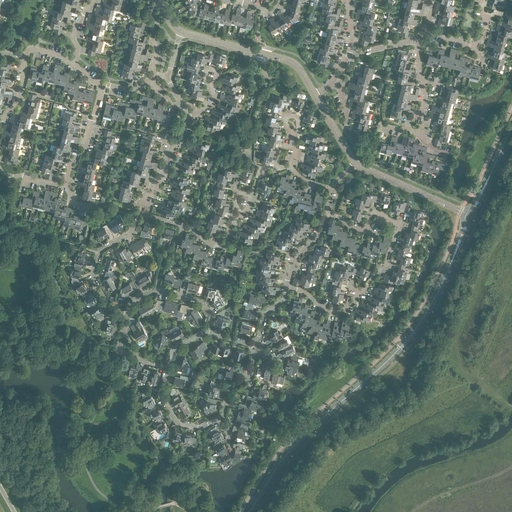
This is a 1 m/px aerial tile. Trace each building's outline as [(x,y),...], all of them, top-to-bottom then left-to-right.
[(195,0),(187,5),(189,9),(190,9),(196,6),(197,5),(195,2),(199,0),(195,0)] [(449,4),(438,1),(436,6),(439,7),(439,5),(443,6),(443,5),(445,6),(444,9),(453,11),(454,5),(451,5),(449,4)] [(104,3),(103,5),(114,8),(114,9),(120,10),(121,4),(112,2),(111,5),(110,4),(104,3)] [(416,7),(417,5),(408,3),(405,2),(403,7),(407,8),(423,12),(424,9),(418,8),(416,7)] [(198,16),(203,17),(207,4),(205,4),(204,8),(200,8),(200,9),(198,16)] [(359,6),(358,9),(369,12),(369,11),(372,12),(374,7),(373,7),(362,4),(361,6),(359,6)] [(113,14),(114,9),(114,8),(103,5),(102,8),(105,9),(104,11),(113,14)] [(300,8),(286,5),(286,7),(291,8),(290,12),(291,12),(298,14),(298,13),(300,8)] [(70,11),(71,8),(62,6),(60,11),(60,12),(71,15),(72,12),(70,11)] [(198,17),(198,16),(200,9),(197,8),(196,6),(190,9),(189,9),(189,10),(192,15),(198,17)] [(209,19),(214,20),(217,7),(215,6),(214,11),(211,10),(209,19)] [(332,9),(323,7),(321,13),(327,14),(338,17),(339,14),(333,13),(331,12),(332,9)] [(443,14),(452,17),(453,11),(444,9),(443,12),(441,11),(438,10),(439,8),(436,7),(435,12),(443,14)] [(230,22),(235,23),(239,8),(238,8),(237,8),(235,14),(232,14),(232,16),(230,22)] [(219,21),(224,23),(228,10),(226,9),(225,14),(221,13),(219,21)] [(365,13),(364,16),(373,19),(375,13),(372,12),(369,11),(369,12),(358,9),(357,11),(363,13),(363,12),(365,13)] [(245,29),(246,26),(250,11),(248,10),(247,11),(246,17),(243,16),(241,25),(240,27),(245,29)] [(281,19),(278,20),(282,27),(287,25),(279,10),(277,11),(277,12),(281,19)] [(287,25),(291,22),(292,22),(288,16),(287,14),(284,16),(282,12),(281,10),(280,10),(279,10),(287,25)] [(101,14),(95,12),(94,15),(106,18),(111,20),(113,14),(104,11),(103,14),(101,14)] [(290,14),(288,16),(292,22),(291,22),(292,23),(297,20),(299,13),(298,13),(298,14),(291,12),(290,14)] [(405,13),(404,18),(404,19),(414,22),(416,22),(417,19),(415,18),(415,19),(413,18),(414,16),(405,13)] [(438,22),(445,24),(449,25),(452,17),(443,14),(442,17),(440,16),(438,22)] [(53,15),(52,21),(61,23),(60,24),(63,24),(64,21),(61,21),(62,18),(53,15)] [(95,21),(104,23),(106,18),(94,15),(94,18),(96,18),(95,21)] [(278,30),(282,27),(278,20),(275,22),(272,17),(271,18),(278,30)] [(399,17),(398,23),(407,26),(408,22),(410,23),(416,25),(416,22),(414,22),(404,19),(404,18),(399,17)] [(273,33),(278,30),(271,18),(269,20),(271,24),(268,26),(273,33)] [(334,24),(334,22),(325,20),(324,25),(330,26),(341,29),(342,24),(339,24),(339,26),(336,25),(334,24)] [(54,28),(54,30),(61,32),(62,27),(60,26),(60,24),(61,23),(52,21),(50,27),(54,28)] [(92,24),(93,23),(87,22),(86,24),(103,29),(105,29),(107,24),(104,23),(95,21),(94,24),(92,24)] [(360,21),(360,24),(366,25),(368,25),(367,29),(376,31),(378,25),(372,24),(360,21)] [(143,30),(144,28),(144,25),(138,23),(137,26),(133,25),(131,30),(140,32),(141,30),(143,30)] [(401,30),(400,33),(407,35),(408,29),(406,28),(407,26),(398,23),(396,29),(401,30)] [(505,26),(505,29),(511,31),(511,25),(506,24),(506,23),(504,23),(503,26),(505,26)] [(103,29),(86,24),(85,27),(91,29),(93,29),(92,32),(102,34),(103,29)] [(328,32),(327,37),(343,42),(344,39),(338,37),(336,37),(337,34),(328,32)] [(505,41),(506,36),(506,35),(495,33),(495,35),(497,36),(496,39),(505,41)] [(363,36),(361,42),(368,43),(369,40),(373,42),(375,36),(365,34),(365,36),(363,36)] [(94,41),(93,44),(102,46),(104,41),(100,40),(87,36),(86,39),(92,41),(94,41)] [(128,42),(131,42),(134,43),(134,42),(145,45),(146,43),(140,41),(138,41),(139,38),(130,36),(128,42)] [(504,46),(487,42),(486,45),(492,46),(494,47),(493,49),(502,52),(504,46)] [(325,43),(324,48),(335,51),(337,52),(338,49),(336,48),(333,48),(334,45),(325,43)] [(89,51),(95,53),(96,51),(101,52),(102,46),(93,44),(92,47),(90,46),(89,51)] [(320,47),(319,53),(328,55),(329,52),(331,52),(330,53),(336,54),(337,52),(335,51),(324,48),(320,47)] [(131,53),(148,58),(148,55),(143,53),(142,54),(140,53),(141,50),(132,48),(131,53)] [(444,64),(449,66),(453,49),(451,48),(449,54),(449,56),(446,55),(444,64)] [(409,58),(410,55),(411,52),(404,50),(398,49),(398,52),(399,52),(397,57),(406,60),(407,57),(409,58)] [(438,66),(438,63),(441,52),(441,50),(439,49),(437,55),(437,57),(434,56),(432,65),(438,66)] [(506,53),(502,52),(493,49),(493,52),(491,52),(491,51),(488,51),(488,54),(490,54),(500,57),(501,57),(504,58),(506,53)] [(432,53),(426,51),(425,58),(427,59),(426,63),(432,65),(434,56),(431,55),(432,53)] [(212,62),(213,56),(214,54),(209,53),(208,56),(198,53),(196,58),(196,59),(198,59),(198,61),(204,63),(205,60),(212,62)] [(214,53),(214,54),(213,56),(212,62),(216,63),(215,66),(223,68),(224,63),(224,64),(226,57),(222,56),(222,55),(214,53)] [(317,61),(321,62),(328,64),(329,58),(327,58),(328,55),(319,53),(317,61)] [(505,58),(504,58),(501,57),(500,57),(490,54),(488,54),(487,57),(493,58),(495,58),(494,61),(503,64),(505,58)] [(454,67),(460,68),(463,57),(460,56),(460,59),(457,58),(454,67)] [(192,57),(191,63),(188,63),(187,68),(192,69),(198,71),(200,65),(204,66),(204,63),(198,61),(198,59),(196,59),(196,58),(192,57)] [(130,59),(128,64),(141,67),(142,65),(140,64),(138,64),(138,61),(130,59)] [(490,66),(490,68),(489,69),(496,71),(497,68),(502,69),(503,64),(494,61),(493,64),(491,64),(490,66)] [(364,68),(364,71),(373,73),(374,67),(371,67),(371,64),(363,62),(362,67),(364,68)] [(394,69),(400,70),(411,73),(412,70),(406,68),(406,69),(404,68),(405,65),(396,63),(394,69)] [(9,67),(3,65),(0,64),(0,73),(5,74),(6,72),(8,73),(9,67)] [(53,72),(51,71),(48,80),(54,81),(58,65),(55,64),(54,69),(54,70),(53,72)] [(42,73),(39,72),(36,81),(42,82),(43,79),(43,78),(46,65),(43,65),(42,70),(42,71),(42,73)] [(61,65),(58,65),(54,81),(59,83),(62,74),(59,73),(59,71),(61,65)] [(464,75),(469,77),(472,68),(473,66),(470,65),(470,68),(466,67),(464,75)] [(481,68),(478,67),(475,66),(475,67),(475,69),(472,68),(469,77),(469,80),(477,82),(481,68)] [(31,79),(36,81),(39,72),(36,71),(37,69),(31,67),(29,75),(32,76),(31,79)] [(198,71),(192,69),(187,68),(184,79),(191,81),(193,81),(194,79),(200,81),(201,78),(196,77),(198,71)] [(132,80),(133,75),(131,74),(132,71),(123,69),(122,75),(124,75),(123,78),(132,80)] [(368,78),(371,79),(373,73),(364,71),(363,73),(361,73),(355,71),(354,74),(357,74),(357,75),(368,78)] [(59,83),(64,84),(65,84),(67,76),(68,73),(65,72),(64,75),(62,74),(59,83)] [(0,79),(11,82),(12,79),(6,78),(4,78),(5,74),(0,73),(0,79)] [(233,76),(225,75),(224,74),(223,78),(220,78),(219,81),(226,83),(228,83),(232,84),(233,84),(235,85),(235,83),(236,84),(238,76),(233,75),(233,76)] [(366,83),(368,78),(357,75),(357,74),(354,74),(353,77),(356,78),(358,78),(357,81),(366,83)] [(397,81),(403,83),(403,82),(414,85),(415,82),(409,81),(408,81),(407,80),(407,78),(399,75),(397,81)] [(189,89),(193,90),(195,91),(195,89),(202,90),(203,88),(198,87),(200,81),(194,79),(193,81),(191,81),(189,89)] [(69,91),(74,93),(77,82),(74,81),(74,83),(71,82),(69,91)] [(240,85),(236,84),(235,83),(235,85),(233,84),(232,84),(228,83),(226,83),(225,87),(223,86),(222,90),(229,92),(230,92),(230,91),(235,93),(235,92),(238,93),(238,92),(240,85)] [(355,89),(354,92),(363,94),(365,88),(348,84),(347,87),(353,89),(353,88),(355,89)] [(0,85),(0,90),(12,94),(13,91),(7,90),(5,89),(6,86),(0,85)] [(447,86),(446,89),(445,92),(448,92),(447,95),(456,97),(458,92),(453,90),(454,88),(447,86)] [(401,87),(400,93),(417,98),(417,95),(412,93),(409,93),(410,90),(401,87)] [(78,100),(84,101),(86,92),(87,90),(84,89),(83,92),(80,91),(78,100)] [(193,90),(190,99),(197,101),(199,96),(205,97),(206,95),(201,94),(202,90),(195,89),(195,91),(193,90)] [(84,101),(92,103),(95,92),(89,91),(88,93),(86,92),(84,101)] [(230,91),(230,92),(229,92),(228,95),(225,94),(224,98),(237,101),(238,97),(241,98),(243,93),(238,92),(238,93),(235,92),(235,93),(230,91)] [(30,102),(30,105),(38,107),(41,99),(36,98),(29,96),(28,102),(28,101),(30,102)] [(276,96),(275,101),(277,102),(276,105),(283,106),(284,103),(290,105),(292,99),(287,98),(286,101),(283,100),(283,98),(276,96)] [(295,100),(292,99),(290,105),(295,106),(294,109),(299,110),(300,106),(303,106),(304,100),(300,99),(300,98),(295,97),(295,100)] [(362,99),(351,97),(350,99),(356,101),(358,101),(357,104),(366,106),(369,107),(370,101),(362,99)] [(141,114),(147,115),(151,98),(149,98),(147,103),(147,105),(144,105),(141,114)] [(226,102),(225,105),(227,106),(231,107),(234,108),(233,110),(238,111),(239,106),(236,105),(237,101),(224,98),(224,101),(226,102)] [(449,107),(451,102),(440,99),(438,98),(437,101),(439,102),(441,102),(441,105),(449,107)] [(398,99),(397,104),(408,107),(410,108),(411,105),(409,104),(406,104),(407,101),(398,99)] [(139,101),(136,100),(135,106),(134,108),(131,107),(129,116),(135,118),(136,112),(139,101)] [(277,102),(275,101),(271,100),(269,106),(272,107),(270,112),(277,114),(278,108),(283,109),(283,106),(276,105),(277,102)] [(123,120),(124,115),(127,104),(124,103),(122,109),(123,109),(122,111),(119,110),(117,119),(123,120)] [(37,113),(38,107),(30,105),(27,104),(26,107),(27,107),(29,107),(28,110),(37,113)] [(106,104),(103,115),(112,117),(114,109),(111,108),(112,106),(106,104)] [(158,108),(155,108),(153,117),(157,118),(158,118),(162,105),(158,104),(158,106),(158,107),(158,108)] [(220,108),(219,111),(220,112),(225,113),(225,114),(227,114),(227,116),(228,116),(232,117),(233,112),(230,111),(231,107),(227,106),(225,105),(218,104),(217,107),(220,108)] [(156,122),(162,123),(165,114),(162,113),(162,111),(163,111),(164,105),(162,105),(158,118),(157,118),(156,122)] [(438,107),(432,105),(431,108),(448,113),(451,113),(452,108),(449,107),(441,105),(440,108),(438,107)] [(438,116),(447,118),(448,113),(431,108),(431,111),(436,113),(439,113),(438,116)] [(214,113),(213,117),(214,118),(219,119),(219,120),(221,120),(221,122),(226,123),(228,116),(227,116),(227,114),(225,114),(225,113),(220,112),(219,111),(212,109),(211,113),(214,113)] [(361,114),(360,116),(369,119),(370,113),(365,112),(354,109),(353,112),(359,113),(361,114)] [(395,115),(394,118),(401,120),(402,114),(400,114),(401,111),(392,109),(390,114),(395,115)] [(65,110),(63,118),(72,121),(73,118),(75,118),(75,119),(77,113),(65,110)] [(174,114),(171,113),(168,112),(167,115),(165,114),(162,123),(171,125),(174,114)] [(275,120),(277,114),(270,112),(270,113),(266,112),(265,116),(267,117),(265,122),(272,124),(272,122),(279,124),(279,121),(275,120)] [(303,121),(306,122),(307,122),(306,125),(311,126),(312,122),(315,123),(317,116),(312,115),(313,114),(308,113),(307,116),(304,115),(303,121)] [(20,117),(20,120),(29,122),(30,117),(19,114),(18,116),(18,117),(18,116),(20,117)] [(214,118),(213,117),(206,116),(205,119),(208,120),(206,128),(207,129),(206,130),(214,132),(215,128),(219,129),(221,122),(221,120),(219,120),(219,119),(214,118)] [(449,119),(447,118),(438,116),(437,119),(435,118),(434,121),(445,124),(445,123),(448,124),(449,119)] [(78,128),(79,125),(74,124),(73,124),(71,123),(72,121),(63,118),(62,124),(63,124),(78,128)] [(11,120),(10,123),(22,126),(29,128),(31,123),(29,122),(20,120),(19,123),(17,122),(11,120)] [(441,125),(441,128),(449,130),(451,125),(448,124),(445,123),(445,124),(434,121),(433,124),(439,125),(441,125)] [(267,132),(271,133),(273,134),(274,132),(281,133),(281,131),(277,130),(279,124),(272,122),(272,124),(271,127),(269,126),(267,132)] [(355,124),(355,127),(354,129),(361,131),(362,129),(366,130),(367,124),(359,122),(358,124),(355,124)] [(22,126),(10,123),(10,126),(12,126),(11,129),(20,131),(22,126)] [(64,130),(73,132),(73,130),(76,130),(78,131),(78,128),(63,124),(62,129),(64,130)] [(3,130),(2,132),(19,137),(21,138),(23,138),(23,136),(21,135),(22,132),(20,131),(11,129),(11,132),(8,131),(3,130)] [(72,135),(73,132),(64,130),(62,136),(79,140),(80,137),(74,136),(72,135)] [(8,140),(17,142),(20,143),(21,138),(19,137),(2,132),(1,135),(7,137),(9,137),(8,140)] [(105,138),(105,141),(114,143),(115,138),(111,137),(111,134),(105,132),(103,138),(105,138)] [(280,137),(281,133),(274,132),(273,134),(271,133),(269,142),(276,144),(277,139),(283,140),(284,138),(280,137)] [(302,141),(309,143),(311,143),(315,144),(318,144),(319,143),(320,136),(313,134),(313,135),(312,136),(307,134),(305,138),(303,137),(302,141)] [(434,141),(441,143),(442,141),(446,142),(448,136),(439,134),(438,136),(436,136),(434,141)] [(399,143),(396,151),(402,153),(406,136),(403,135),(402,141),(402,143),(399,143)] [(387,143),(384,152),(390,154),(391,150),(394,139),(394,137),(392,136),(390,142),(390,144),(387,143)] [(155,139),(148,137),(147,140),(142,138),(141,144),(150,146),(151,143),(153,144),(155,139)] [(385,140),(379,139),(378,145),(380,146),(379,151),(384,152),(387,143),(384,143),(385,140)] [(20,143),(17,142),(8,140),(8,143),(6,142),(3,142),(3,144),(16,148),(18,148),(20,143)] [(104,144),(103,146),(112,149),(116,150),(117,144),(114,143),(105,141),(102,140),(102,143),(104,144)] [(60,147),(71,150),(72,147),(71,147),(69,146),(70,143),(61,141),(60,146),(60,147)] [(192,145),(191,148),(204,152),(205,147),(208,148),(209,143),(205,142),(204,144),(196,141),(195,146),(192,145)] [(267,151),(266,153),(273,155),(274,152),(278,153),(279,150),(274,149),(276,144),(269,142),(268,145),(266,144),(265,150),(267,151)] [(309,143),(308,147),(305,146),(304,149),(312,151),(313,151),(318,152),(320,153),(321,152),(322,149),(323,146),(325,146),(325,145),(319,143),(318,144),(315,144),(311,143),(309,143)] [(10,149),(9,152),(18,154),(19,149),(18,148),(16,148),(3,144),(2,147),(8,149),(8,148),(10,149)] [(70,152),(71,150),(60,147),(60,146),(51,144),(50,150),(61,153),(62,150),(64,150),(64,151),(70,152)] [(140,150),(143,151),(143,150),(157,154),(157,151),(152,149),(151,150),(149,149),(150,146),(141,144),(140,150)] [(413,156),(416,145),(413,144),(413,146),(410,146),(407,154),(413,156)] [(411,161),(417,163),(419,154),(417,153),(417,151),(419,145),(416,145),(413,156),(411,161)] [(95,147),(94,150),(105,153),(108,154),(111,155),(112,149),(103,146),(103,149),(100,149),(101,149),(95,147)] [(419,154),(417,163),(422,164),(425,153),(427,147),(425,147),(424,149),(422,155),(419,154)] [(193,152),(192,156),(193,156),(198,158),(200,159),(200,160),(205,161),(206,157),(203,156),(204,152),(191,148),(190,151),(193,152)] [(48,155),(51,156),(62,159),(63,156),(61,156),(61,153),(50,150),(48,155)] [(108,154),(105,153),(94,150),(93,153),(94,153),(96,153),(95,156),(104,158),(107,159),(108,154)] [(313,151),(312,151),(311,155),(308,154),(307,157),(320,161),(321,157),(326,158),(327,153),(321,152),(320,153),(318,152),(313,151)] [(5,160),(11,162),(11,161),(16,163),(18,154),(9,152),(8,155),(6,154),(5,160)] [(272,158),(273,155),(266,153),(266,155),(263,154),(261,163),(268,165),(269,160),(276,161),(276,159),(272,158)] [(428,154),(425,153),(422,164),(421,170),(426,171),(429,162),(426,162),(427,159),(428,154)] [(62,159),(51,156),(48,155),(46,154),(44,160),(53,162),(54,159),(56,160),(62,162),(62,159)] [(187,158),(186,162),(187,162),(187,163),(191,164),(194,165),(194,166),(199,167),(200,163),(197,162),(198,158),(193,156),(192,156),(185,154),(184,157),(187,158)] [(87,155),(86,159),(97,162),(97,163),(99,163),(102,164),(104,158),(95,156),(94,159),(92,158),(89,157),(89,155),(87,155)] [(140,161),(157,166),(158,163),(152,161),(150,161),(151,158),(142,155),(140,161)] [(306,160),(309,161),(308,165),(309,165),(309,166),(314,167),(316,168),(316,169),(321,170),(322,166),(319,165),(320,161),(307,157),(306,160)] [(87,163),(86,165),(95,168),(98,168),(99,163),(97,163),(97,162),(86,159),(85,162),(87,163)] [(44,160),(43,166),(51,168),(52,168),(54,168),(55,165),(54,165),(54,166),(52,165),(53,162),(44,160)] [(178,163),(180,164),(179,169),(188,171),(187,172),(192,174),(194,166),(194,165),(191,164),(187,163),(187,162),(186,162),(178,160),(178,163)] [(426,171),(432,173),(434,164),(435,164),(435,161),(432,161),(432,163),(429,162),(426,171)] [(434,164),(432,173),(438,174),(439,170),(441,170),(443,163),(438,162),(437,165),(435,164),(434,164)] [(309,165),(308,165),(301,163),(300,166),(303,167),(301,171),(310,174),(310,175),(314,177),(316,169),(316,168),(314,167),(309,166),(309,165)] [(51,168),(43,166),(41,171),(46,172),(45,175),(52,177),(53,171),(51,171),(51,168)] [(139,166),(137,172),(149,175),(149,173),(147,172),(148,169),(139,166)] [(225,168),(223,173),(225,174),(224,176),(231,178),(232,175),(238,177),(240,171),(231,168),(230,169),(225,168)] [(238,177),(242,177),(243,178),(242,181),(247,182),(248,178),(251,178),(253,172),(251,171),(251,169),(249,168),(248,170),(244,168),(243,171),(240,171),(238,177)] [(84,173),(84,176),(93,179),(94,173),(77,169),(76,172),(82,173),(84,173)] [(219,182),(218,184),(225,186),(226,179),(231,180),(231,178),(224,176),(225,174),(223,173),(219,172),(217,178),(217,181),(219,182)] [(186,179),(187,177),(176,174),(176,175),(175,178),(174,177),(173,182),(170,181),(169,184),(176,186),(177,186),(182,187),(183,183),(186,184),(188,179),(186,179)] [(286,174),(286,177),(281,176),(279,185),(277,184),(276,189),(281,190),(282,187),(285,188),(286,188),(287,184),(288,182),(290,175),(286,174)] [(130,176),(129,181),(140,184),(141,182),(139,181),(140,178),(130,176)] [(85,185),(84,188),(93,191),(95,185),(91,184),(78,181),(77,184),(83,185),(85,185)] [(257,191),(260,192),(261,192),(261,195),(265,196),(266,192),(269,193),(271,186),(267,185),(267,184),(263,183),(263,182),(260,181),(259,185),(257,191)] [(292,183),(288,182),(287,184),(286,188),(285,188),(285,191),(283,190),(282,195),(289,197),(291,197),(292,195),(293,190),(294,189),(296,181),(292,181),(292,183)] [(225,186),(218,184),(218,186),(215,186),(213,194),(219,196),(220,194),(227,196),(227,193),(223,192),(225,186)] [(122,185),(120,191),(129,193),(129,194),(132,194),(133,191),(130,191),(131,187),(122,185)] [(172,189),(171,192),(185,196),(186,192),(189,192),(190,188),(185,186),(185,188),(182,187),(177,186),(176,186),(175,190),(172,189)] [(289,197),(288,201),(293,203),(294,200),(298,201),(299,196),(300,196),(300,195),(302,188),(299,187),(298,190),(294,189),(293,190),(292,195),(291,197),(289,197)] [(81,190),(80,196),(86,198),(91,199),(93,191),(84,188),(84,191),(81,191),(81,190)] [(44,198),(41,197),(38,209),(43,210),(44,208),(49,191),(46,190),(44,196),(44,198)] [(33,205),(37,191),(34,191),(32,196),(33,196),(32,199),(29,198),(27,207),(32,208),(33,208),(33,205)] [(37,191),(33,205),(33,208),(38,209),(41,197),(38,196),(39,194),(39,192),(37,191)] [(123,198),(123,200),(130,202),(131,197),(129,196),(129,194),(129,193),(120,191),(119,197),(123,198)] [(316,191),(314,198),(314,200),(313,205),(317,206),(316,209),(321,210),(322,205),(320,205),(323,196),(319,195),(319,192),(316,191)] [(183,200),(185,196),(171,192),(171,195),(174,196),(172,200),(174,201),(179,202),(178,202),(181,203),(181,204),(185,205),(186,201),(183,200)] [(378,196),(376,202),(380,203),(380,206),(384,207),(385,203),(388,203),(390,196),(382,193),(379,192),(378,196)] [(20,200),(18,204),(27,207),(29,198),(26,197),(27,195),(21,193),(20,200)] [(304,196),(300,195),(300,196),(299,196),(298,201),(297,203),(296,203),(294,208),(299,209),(300,206),(304,207),(308,194),(305,193),(304,196)] [(376,202),(378,196),(369,193),(368,195),(362,193),(361,198),(363,199),(362,201),(369,203),(370,200),(376,202)] [(219,205),(221,206),(222,204),(229,205),(229,203),(225,202),(227,196),(220,194),(219,196),(220,196),(219,199),(217,198),(215,204),(219,205)] [(314,200),(314,198),(310,197),(311,195),(308,194),(304,207),(308,208),(307,211),(312,212),(314,208),(312,207),(313,205),(314,200)] [(357,204),(356,209),(360,210),(360,212),(362,213),(364,204),(368,205),(369,203),(362,201),(363,199),(361,198),(356,197),(355,203),(357,204)] [(49,209),(55,210),(58,199),(55,198),(55,199),(55,201),(52,200),(49,209)] [(167,202),(166,206),(168,207),(172,208),(175,209),(174,210),(179,212),(180,207),(177,206),(178,202),(179,202),(174,201),(172,200),(165,198),(165,202),(167,202)] [(53,216),(59,218),(61,208),(58,208),(59,205),(59,206),(61,200),(58,199),(55,210),(53,216)] [(404,212),(405,206),(406,202),(403,201),(403,202),(399,201),(398,202),(394,201),(392,207),(395,208),(394,213),(399,214),(400,211),(404,212)] [(275,207),(270,206),(270,204),(263,202),(261,208),(263,209),(262,210),(257,209),(256,212),(272,216),(273,212),(275,207)] [(158,208),(161,209),(160,213),(168,215),(168,217),(173,218),(174,213),(171,212),(172,208),(168,207),(166,206),(159,204),(158,208)] [(219,205),(217,214),(222,215),(221,217),(223,218),(225,211),(232,212),(232,210),(228,208),(229,205),(222,204),(221,206),(219,205)] [(410,214),(409,217),(416,219),(416,216),(419,217),(420,211),(413,210),(413,212),(409,211),(410,208),(405,206),(404,212),(410,214)] [(61,208),(59,218),(58,220),(63,222),(64,219),(65,219),(68,207),(64,207),(65,207),(64,209),(61,208)] [(65,219),(64,219),(63,222),(63,224),(68,226),(71,217),(68,216),(68,214),(69,214),(70,208),(68,207),(65,219)] [(356,209),(353,208),(352,214),(354,214),(353,220),(360,221),(361,215),(365,216),(366,214),(362,213),(360,212),(360,210),(356,209)] [(272,216),(256,212),(256,215),(258,216),(257,220),(259,220),(258,220),(263,221),(266,222),(266,223),(270,225),(272,216)] [(211,218),(210,221),(214,222),(214,225),(221,227),(223,220),(227,221),(228,219),(223,218),(221,217),(222,215),(217,214),(215,213),(214,219),(211,218)] [(68,226),(74,227),(76,218),(77,216),(74,215),(74,218),(71,217),(68,226)] [(106,224),(111,232),(111,233),(114,231),(122,226),(121,224),(124,222),(120,215),(116,217),(117,219),(115,220),(114,219),(109,223),(106,224)] [(413,220),(411,227),(418,229),(419,223),(421,224),(423,218),(419,217),(416,216),(416,219),(409,217),(409,219),(413,220)] [(79,219),(76,218),(74,227),(79,229),(81,224),(86,226),(88,219),(80,217),(79,219)] [(259,220),(257,220),(250,218),(249,221),(252,222),(251,226),(257,227),(257,228),(259,228),(259,230),(260,230),(264,231),(265,226),(262,225),(263,221),(258,220),(259,220)] [(311,229),(308,228),(309,223),(301,221),(301,220),(296,219),(295,226),(295,227),(297,228),(302,230),(303,230),(310,232),(311,229)] [(324,231),(332,233),(333,231),(336,232),(337,225),(334,224),(335,220),(333,219),(331,226),(326,224),(324,231)] [(208,232),(210,233),(215,234),(216,228),(218,228),(217,230),(223,232),(224,228),(221,227),(214,225),(214,222),(210,221),(208,221),(207,226),(209,227),(208,232)] [(151,228),(152,224),(145,222),(143,229),(142,229),(141,233),(142,234),(141,236),(150,239),(151,236),(149,235),(150,233),(151,233),(153,228),(151,228)] [(108,233),(111,232),(106,224),(100,228),(101,230),(96,233),(101,240),(109,235),(108,233)] [(246,228),(245,232),(246,232),(251,234),(253,234),(253,236),(258,237),(260,230),(259,230),(259,228),(257,228),(257,227),(251,226),(244,224),(243,227),(246,228)] [(302,234),(303,230),(302,230),(297,228),(295,227),(295,226),(290,225),(288,232),(289,232),(288,233),(291,234),(296,236),(297,236),(304,238),(305,235),(302,234)] [(340,226),(337,225),(336,232),(333,231),(332,233),(333,233),(331,238),(337,239),(338,237),(340,238),(341,237),(343,238),(345,231),(339,230),(340,226)] [(405,232),(405,234),(411,236),(411,238),(413,239),(417,240),(419,234),(416,234),(418,229),(411,227),(410,233),(405,232)] [(164,238),(166,238),(171,240),(174,230),(166,228),(165,231),(162,231),(160,239),(163,240),(163,239),(164,238)] [(237,233),(240,234),(238,238),(240,239),(239,242),(244,243),(244,240),(247,240),(247,242),(251,243),(253,236),(253,234),(251,234),(246,232),(245,232),(238,230),(237,233)] [(296,240),(297,236),(296,236),(291,234),(288,233),(289,232),(288,232),(284,231),(282,238),(282,240),(284,240),(289,242),(291,242),(298,244),(299,241),(296,240)] [(341,237),(340,238),(341,238),(339,244),(345,246),(345,243),(348,244),(351,244),(352,238),(346,236),(347,232),(345,231),(343,238),(341,237)] [(178,244),(186,247),(187,244),(189,245),(191,238),(188,238),(189,233),(186,233),(185,239),(179,238),(178,244)] [(411,236),(405,234),(404,237),(400,236),(399,239),(403,240),(402,245),(408,247),(409,244),(411,245),(413,239),(411,238),(411,236)] [(383,242),(379,241),(378,247),(380,248),(379,250),(380,250),(385,252),(387,246),(389,247),(390,242),(389,241),(390,237),(384,235),(383,242)] [(290,246),(291,242),(289,242),(284,240),(282,240),(282,238),(278,237),(277,241),(277,242),(276,246),(292,250),(293,247),(290,246)] [(150,247),(145,239),(144,238),(130,246),(136,255),(150,247)] [(187,244),(186,247),(185,251),(191,252),(192,250),(195,251),(196,252),(198,245),(192,243),(193,239),(191,238),(189,245),(187,244)] [(358,252),(360,245),(354,243),(355,239),(352,238),(351,244),(348,244),(347,251),(353,252),(352,256),(357,258),(358,252)] [(371,250),(370,254),(372,255),(373,253),(378,255),(380,250),(379,250),(380,248),(378,247),(379,241),(377,240),(376,244),(370,243),(368,249),(371,250)] [(316,247),(315,250),(322,251),(321,253),(328,255),(329,249),(327,249),(328,243),(322,242),(320,248),(316,247)] [(369,257),(370,254),(371,250),(368,249),(370,243),(367,242),(366,246),(360,245),(358,252),(364,253),(363,255),(369,257)] [(202,258),(204,258),(206,251),(200,250),(201,246),(198,245),(196,252),(195,251),(193,258),(198,259),(199,257),(202,258)] [(398,249),(397,256),(403,258),(404,255),(405,252),(407,253),(408,247),(402,245),(401,247),(395,245),(394,248),(398,249)] [(123,249),(116,253),(121,261),(122,260),(124,262),(127,260),(128,261),(134,258),(132,254),(129,248),(126,250),(125,248),(123,249)] [(244,250),(238,248),(236,255),(233,254),(231,261),(234,261),(233,264),(239,265),(238,266),(241,267),(242,262),(240,261),(241,258),(242,259),(244,250)] [(320,256),(321,253),(322,251),(315,250),(313,256),(309,255),(309,257),(315,259),(314,261),(320,263),(321,263),(323,257),(320,256)] [(206,266),(211,268),(213,258),(207,256),(209,252),(206,251),(204,258),(202,258),(200,264),(206,266)] [(282,261),(279,260),(280,256),(271,254),(272,252),(267,251),(266,256),(269,257),(268,261),(272,262),(273,263),(281,264),(282,261)] [(75,263),(75,266),(80,268),(81,265),(82,265),(83,262),(84,262),(85,257),(86,254),(78,252),(77,255),(75,255),(74,260),(75,260),(75,263)] [(232,268),(233,264),(234,261),(231,261),(233,254),(231,254),(230,258),(223,256),(221,263),(224,263),(223,268),(226,269),(226,266),(232,268)] [(400,259),(399,266),(405,267),(407,262),(409,263),(411,257),(404,255),(403,258),(397,256),(396,258),(400,259)] [(221,263),(223,256),(221,256),(220,260),(213,258),(211,268),(216,269),(217,268),(222,270),(223,268),(224,263),(221,263)] [(275,267),(272,267),(273,263),(272,262),(268,261),(265,260),(266,259),(261,257),(260,262),(262,263),(261,267),(274,271),(275,267)] [(309,263),(308,269),(315,270),(316,267),(319,268),(320,263),(314,261),(315,259),(309,257),(308,260),(304,259),(303,262),(309,263)] [(106,270),(105,272),(113,275),(114,272),(112,271),(115,260),(111,259),(110,258),(110,259),(107,258),(104,269),(106,270)] [(80,276),(81,275),(82,271),(81,271),(82,268),(80,268),(75,266),(74,266),(74,269),(72,269),(70,274),(72,274),(71,277),(72,278),(71,282),(72,283),(78,279),(79,276),(80,276)] [(341,266),(340,271),(342,272),(341,274),(348,276),(349,273),(355,275),(357,268),(352,267),(351,271),(347,270),(348,268),(341,266)] [(355,275),(358,276),(359,276),(359,278),(363,280),(364,276),(367,276),(369,269),(365,268),(365,267),(361,266),(360,269),(357,268),(355,275)] [(397,272),(393,271),(392,273),(399,275),(398,277),(400,278),(404,279),(405,279),(406,273),(404,272),(405,267),(399,266),(397,272)] [(268,277),(268,276),(270,277),(271,273),(274,274),(274,271),(261,267),(260,271),(257,271),(256,275),(261,276),(261,275),(264,276),(264,275),(268,277)] [(315,270),(308,269),(306,275),(302,274),(302,276),(308,278),(307,280),(310,281),(314,282),(316,276),(313,276),(315,270)] [(332,281),(341,284),(343,277),(347,278),(348,276),(341,274),(342,272),(340,271),(335,270),(333,279),(332,281)] [(164,280),(166,281),(167,281),(166,284),(177,287),(177,285),(181,285),(182,279),(179,278),(178,280),(173,278),(174,276),(172,276),(173,274),(171,271),(168,273),(167,274),(166,274),(164,280)] [(113,275),(105,272),(104,278),(105,280),(103,281),(109,291),(111,290),(111,291),(112,290),(116,287),(114,284),(114,283),(113,280),(112,280),(111,278),(113,278),(113,275)] [(141,287),(143,286),(144,285),(151,281),(149,278),(152,277),(149,272),(137,279),(136,278),(133,280),(138,288),(141,286),(141,287)] [(385,274),(384,277),(383,281),(390,282),(390,283),(396,285),(396,282),(399,283),(401,283),(403,282),(404,279),(400,278),(398,277),(399,275),(392,273),(391,276),(385,274)] [(272,277),(270,277),(268,276),(268,277),(264,275),(264,276),(263,280),(260,279),(259,284),(263,285),(264,283),(266,284),(271,285),(272,285),(273,281),(276,282),(277,279),(272,277)] [(308,286),(310,281),(307,280),(308,278),(302,276),(301,279),(294,278),(293,283),(298,285),(299,282),(302,282),(302,285),(308,286)] [(86,288),(86,286),(84,283),(83,283),(82,280),(75,284),(77,287),(75,288),(78,293),(79,292),(81,295),(81,294),(83,297),(84,297),(84,296),(88,294),(86,291),(87,291),(86,288)] [(123,298),(127,295),(129,294),(134,291),(134,290),(137,289),(132,281),(129,283),(129,284),(122,288),(121,288),(119,297),(123,298)] [(189,281),(185,281),(183,288),(187,289),(186,290),(197,292),(199,285),(188,282),(189,281)] [(329,292),(334,293),(336,294),(337,292),(343,293),(344,291),(340,290),(341,284),(332,281),(329,292)] [(279,287),(272,285),(271,285),(266,284),(265,288),(262,287),(261,292),(266,293),(266,292),(275,294),(276,290),(279,290),(279,287)] [(387,286),(380,284),(379,284),(378,288),(375,287),(374,290),(387,294),(388,290),(391,290),(393,286),(388,284),(387,286)] [(207,287),(205,295),(211,297),(210,299),(212,299),(213,300),(216,292),(217,289),(207,287)] [(375,298),(376,298),(381,300),(384,301),(383,302),(388,303),(389,299),(386,298),(387,294),(374,290),(373,293),(376,294),(375,298)] [(91,306),(92,308),(97,305),(96,303),(97,302),(95,300),(95,299),(93,295),(92,295),(90,292),(88,294),(84,296),(84,297),(85,299),(84,300),(87,304),(88,304),(90,306),(91,306)] [(213,303),(211,305),(212,307),(214,306),(216,310),(225,304),(221,298),(219,293),(216,292),(213,300),(213,301),(214,302),(213,303)] [(331,302),(338,304),(340,299),(346,300),(347,298),(342,296),(343,293),(337,292),(336,294),(334,293),(331,302)] [(243,305),(246,305),(252,307),(253,304),(260,306),(261,302),(264,303),(265,298),(260,296),(258,295),(258,296),(249,294),(248,298),(249,298),(249,299),(248,303),(245,302),(244,302),(243,305)] [(367,299),(370,300),(369,304),(370,304),(375,306),(377,307),(377,308),(378,308),(382,309),(383,305),(380,304),(381,300),(376,298),(375,298),(368,296),(367,299)] [(298,301),(294,300),(292,308),(290,308),(289,313),(293,314),(296,316),(296,314),(298,315),(298,312),(300,307),(300,306),(302,299),(299,298),(298,301)] [(156,309),(158,310),(161,301),(157,300),(156,302),(153,304),(151,300),(144,304),(145,305),(138,309),(143,317),(154,311),(153,309),(156,308),(156,309)] [(164,308),(163,311),(175,314),(174,316),(177,316),(179,310),(177,309),(178,304),(172,302),(171,303),(170,303),(171,302),(166,300),(164,308)] [(375,315),(377,311),(378,308),(377,308),(377,307),(375,306),(370,304),(369,304),(362,302),(361,305),(364,306),(363,310),(364,310),(364,311),(369,312),(371,313),(371,314),(375,315)] [(194,307),(181,304),(178,316),(181,317),(183,312),(187,313),(194,325),(200,322),(199,319),(201,318),(196,310),(194,312),(193,310),(194,307)] [(304,307),(300,306),(300,307),(298,312),(298,315),(296,314),(296,316),(295,319),(302,321),(304,321),(305,318),(306,314),(306,312),(308,305),(305,304),(304,307)] [(103,312),(102,311),(100,307),(100,308),(98,305),(97,305),(92,308),(91,309),(93,312),(92,312),(94,317),(95,317),(98,322),(104,318),(103,316),(104,315),(102,312),(103,312)] [(253,311),(254,307),(252,307),(246,305),(245,309),(246,309),(244,318),(255,320),(257,312),(253,311)] [(369,322),(371,314),(371,313),(369,312),(364,311),(364,310),(363,310),(355,308),(355,312),(357,312),(356,317),(365,319),(365,320),(369,322)] [(311,311),(311,313),(306,312),(306,314),(305,318),(304,321),(302,321),(301,325),(306,326),(306,324),(311,325),(312,320),(313,319),(314,311),(311,311)] [(224,329),(225,327),(225,325),(228,325),(229,319),(217,316),(215,325),(218,326),(218,328),(224,329)] [(317,320),(313,319),(312,320),(311,325),(310,327),(308,327),(307,331),(312,333),(313,330),(317,331),(318,326),(319,325),(320,318),(317,317),(317,320)] [(113,321),(106,319),(103,330),(106,331),(106,332),(111,334),(111,332),(115,333),(116,326),(113,325),(114,324),(112,324),(113,321)] [(343,319),(341,326),(341,328),(341,327),(339,332),(340,332),(344,333),(343,336),(348,338),(349,333),(348,332),(350,324),(345,322),(346,320),(343,319)] [(138,321),(133,324),(136,329),(137,329),(138,330),(134,332),(139,342),(142,340),(143,340),(148,337),(138,321)] [(251,330),(252,327),(253,324),(242,321),(240,329),(241,329),(240,332),(251,335),(252,330),(251,330)] [(335,321),(333,328),(332,330),(331,335),(332,335),(336,336),(335,339),(339,340),(341,335),(339,335),(340,332),(339,332),(341,327),(341,328),(341,326),(337,325),(338,322),(335,321)] [(323,323),(323,326),(319,325),(318,326),(317,331),(316,333),(315,333),(313,338),(318,339),(319,336),(323,337),(326,324),(323,323)] [(331,335),(332,330),(333,328),(329,327),(329,324),(326,324),(323,337),(327,338),(326,341),(331,342),(332,338),(331,337),(332,335),(331,335)] [(165,334),(168,338),(169,341),(172,339),(173,341),(183,335),(179,328),(178,326),(177,326),(172,329),(173,331),(171,333),(170,331),(165,334)] [(156,343),(153,345),(156,349),(159,348),(167,343),(167,342),(169,341),(168,338),(165,334),(165,333),(163,330),(160,331),(162,334),(154,339),(156,343)] [(271,341),(272,341),(274,339),(275,341),(283,336),(280,332),(279,332),(277,330),(270,334),(272,336),(269,338),(271,341)] [(280,347),(281,349),(282,348),(290,344),(290,343),(291,342),(287,335),(284,337),(277,341),(279,344),(276,345),(278,348),(280,347)] [(195,347),(195,348),(190,350),(194,358),(203,353),(201,351),(207,348),(203,342),(197,346),(195,347)] [(220,345),(220,346),(212,344),(210,351),(222,354),(223,352),(228,353),(229,347),(220,345)] [(291,346),(290,344),(282,348),(281,349),(284,355),(287,353),(288,354),(289,353),(290,353),(295,350),(293,345),(291,346)] [(236,349),(236,350),(236,351),(232,350),(230,356),(239,359),(240,357),(246,359),(247,354),(244,353),(244,351),(236,349)] [(290,363),(289,364),(298,367),(298,365),(301,366),(303,359),(298,358),(297,357),(298,355),(295,350),(290,353),(291,356),(290,359),(288,358),(287,362),(290,363)] [(179,362),(177,370),(186,372),(188,365),(185,364),(186,360),(188,358),(185,353),(180,356),(179,362)] [(297,372),(298,367),(289,364),(289,366),(286,365),(285,368),(287,369),(287,372),(294,374),(295,371),(297,372)] [(134,376),(137,377),(138,371),(139,369),(136,368),(136,367),(131,366),(128,365),(126,373),(129,374),(128,376),(134,377),(134,376)] [(261,374),(261,375),(264,376),(264,378),(268,379),(270,372),(271,371),(269,370),(270,367),(266,366),(265,369),(262,368),(262,369),(258,368),(257,373),(261,374)] [(148,381),(148,380),(150,372),(151,370),(144,368),(143,371),(141,370),(141,372),(138,371),(137,377),(136,378),(139,379),(139,381),(144,383),(145,380),(148,381)] [(225,373),(221,372),(219,379),(227,381),(228,378),(231,379),(232,375),(235,376),(237,370),(231,368),(230,368),(230,369),(229,371),(226,370),(225,373)] [(153,373),(150,372),(148,380),(151,380),(150,382),(159,384),(160,378),(157,378),(158,374),(157,373),(157,371),(153,370),(153,373)] [(281,375),(278,375),(278,373),(273,372),(273,373),(270,372),(268,379),(271,380),(271,382),(276,383),(276,384),(282,386),(282,383),(284,377),(281,376),(281,375)] [(180,375),(180,377),(175,376),(173,384),(183,387),(184,383),(184,382),(185,382),(186,380),(190,381),(191,377),(180,375)] [(210,388),(209,390),(210,390),(209,394),(218,397),(222,384),(211,381),(210,385),(211,385),(210,389),(210,388)] [(254,391),(252,397),(258,399),(263,400),(264,397),(266,398),(267,392),(266,392),(267,389),(259,387),(259,390),(257,390),(257,391),(254,391)] [(177,407),(179,411),(183,417),(187,414),(188,414),(189,414),(188,413),(190,412),(183,401),(179,394),(178,392),(178,389),(172,388),(170,394),(175,395),(175,396),(171,398),(175,405),(176,405),(177,407)] [(150,407),(155,404),(155,403),(154,400),(152,395),(151,396),(149,393),(148,394),(147,391),(142,394),(143,397),(142,397),(144,400),(143,400),(146,405),(147,404),(149,407),(150,407)] [(215,410),(215,407),(216,404),(215,404),(217,399),(207,396),(206,401),(207,401),(206,403),(202,406),(207,415),(215,410)] [(245,402),(248,403),(247,405),(244,404),(243,406),(244,407),(251,409),(255,410),(256,407),(257,408),(259,402),(257,402),(258,399),(252,397),(247,396),(245,402)] [(156,406),(155,404),(150,407),(151,409),(150,410),(151,412),(150,413),(153,418),(155,417),(156,419),(156,420),(160,417),(163,416),(161,413),(162,413),(159,408),(158,409),(156,406)] [(238,410),(237,417),(248,420),(249,417),(250,417),(252,412),(251,412),(251,409),(244,407),(243,409),(242,409),(242,410),(241,409),(241,411),(238,410)] [(162,420),(160,417),(156,420),(156,419),(155,420),(156,423),(157,426),(156,427),(159,432),(161,431),(162,433),(169,430),(167,427),(168,426),(165,422),(164,422),(162,419),(162,420)] [(235,424),(238,424),(238,426),(239,426),(238,430),(245,432),(246,428),(247,429),(249,423),(247,423),(248,420),(237,417),(235,424)] [(212,436),(216,443),(217,442),(217,443),(221,441),(224,439),(223,436),(221,432),(220,431),(219,432),(218,429),(217,429),(215,427),(210,430),(212,432),(211,433),(213,435),(212,436)] [(178,439),(181,440),(183,433),(180,432),(175,430),(174,431),(171,430),(171,431),(168,430),(166,437),(172,439),(172,440),(177,441),(178,439)] [(248,432),(245,432),(238,430),(237,432),(236,432),(235,437),(235,440),(237,441),(237,442),(242,443),(242,442),(243,439),(245,440),(246,435),(247,436),(248,432)] [(192,444),(192,443),(194,436),(191,436),(191,434),(186,433),(186,434),(183,433),(181,440),(184,441),(183,443),(189,444),(189,443),(192,444)] [(220,454),(226,451),(227,450),(226,448),(226,447),(224,443),(222,443),(221,441),(217,443),(217,442),(216,443),(214,444),(216,447),(215,448),(217,452),(217,453),(218,456),(220,454)] [(235,449),(235,452),(240,454),(241,451),(242,451),(243,448),(244,449),(246,443),(242,442),(242,443),(237,442),(234,442),(233,445),(235,446),(234,449),(235,449)] [(228,453),(226,451),(220,454),(222,457),(220,458),(225,465),(226,464),(228,467),(234,463),(234,462),(240,458),(241,454),(240,454),(235,452),(234,452),(234,455),(231,457),(231,455),(230,456),(228,453)]
